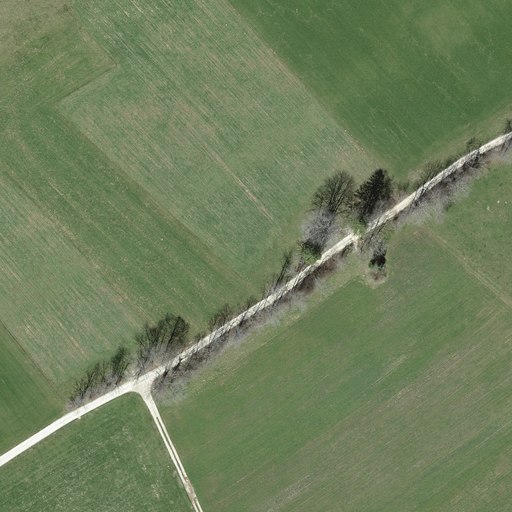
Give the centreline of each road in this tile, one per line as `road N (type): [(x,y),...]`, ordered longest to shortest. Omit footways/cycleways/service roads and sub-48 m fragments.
road 1 (track): [(511,134),(249,309),(178,339),(0,469)]
road 2 (track): [(197,511),(135,370)]
